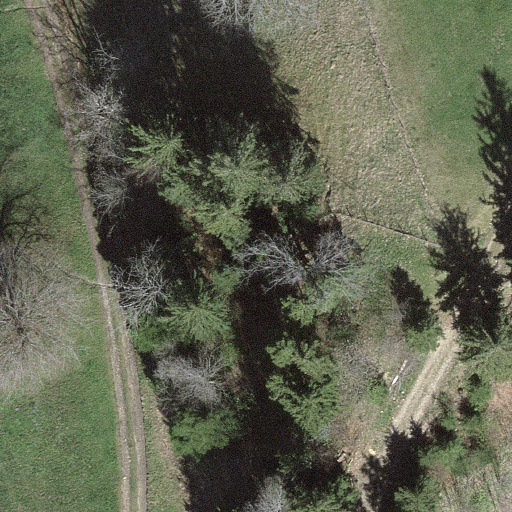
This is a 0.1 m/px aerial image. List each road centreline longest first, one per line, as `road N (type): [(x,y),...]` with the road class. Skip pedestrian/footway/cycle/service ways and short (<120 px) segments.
road 1 (track): [(132,511),(135,450),(89,156),(39,0)]
road 2 (track): [(372,511),(511,224)]
